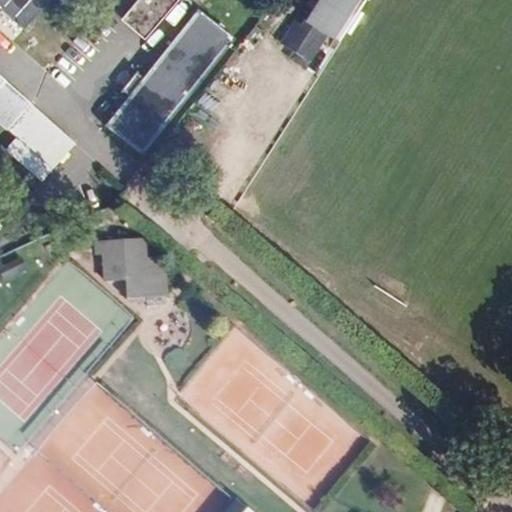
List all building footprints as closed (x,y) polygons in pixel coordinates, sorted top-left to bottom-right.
[(0,0),(0,6),(27,31),(54,0),(0,0)] [(180,0),(142,0),(126,20),(148,39),(180,0)] [(318,0),(300,28),(288,23),(271,48),(284,55),(280,61),(297,71),(315,49),(326,56),(361,0),(318,0)] [(67,152),(0,92),(0,141),(5,145),(0,151),(0,156),(37,188),(67,152)] [(127,250),(98,253),(102,287),(117,284),(121,308),(140,305),(142,315),(157,312),(153,264),(129,264),(127,250)] [(26,282),(18,269),(0,278),(0,293),(2,296),(26,282)] [(254,511),(242,501),(232,511),(254,511)]
